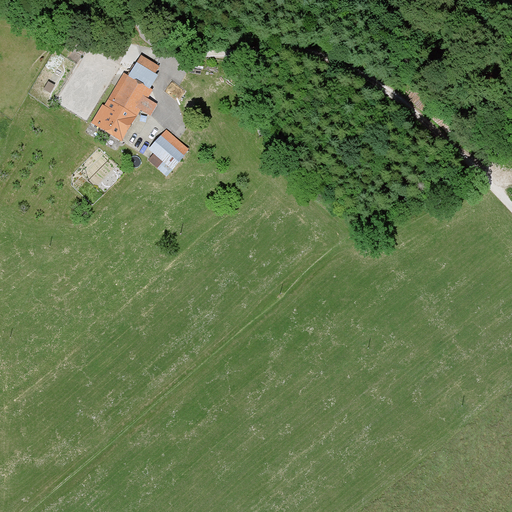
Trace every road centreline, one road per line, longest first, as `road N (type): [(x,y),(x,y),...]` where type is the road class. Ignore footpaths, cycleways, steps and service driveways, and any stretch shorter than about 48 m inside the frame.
road 1 (track): [(473,167),(353,231),(31,511)]
road 2 (residential): [(125,0),(146,34),(169,46),(210,53),(279,47),(339,61),(415,112),(511,208)]
